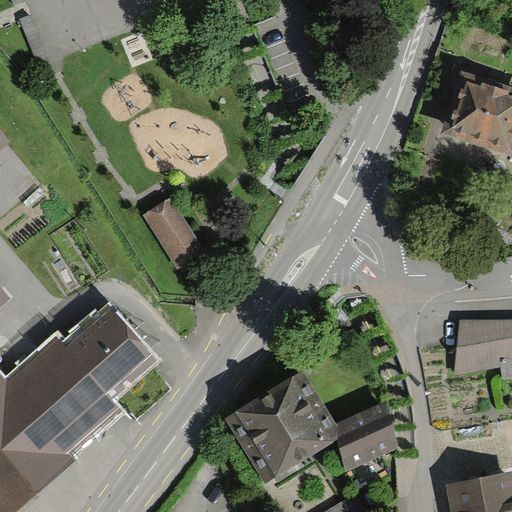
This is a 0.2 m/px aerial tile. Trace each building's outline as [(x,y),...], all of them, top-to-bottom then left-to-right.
[(511,87),(462,71),(441,133),(511,156),(511,87)] [(0,131),(0,151),(10,143),(0,131)] [(171,198),(143,215),(176,269),(204,252),(171,198)] [(0,285),(0,307),(11,298),(0,285)] [(0,368),(0,450),(38,493),(74,461),(69,455),(119,410),(110,400),(156,360),(106,303),(90,317),(88,315),(78,324),(79,326),(65,338),(59,330),(6,376),(0,368)] [(511,319),(495,319),(460,320),(454,375),(500,367),(503,378),(511,376),(511,319)] [(337,424),(302,371),(225,418),(266,484),(337,440),(337,424)] [(337,440),(346,471),(399,448),(387,400),(359,413),(337,424),(337,440)] [(0,511),(17,511),(38,493),(0,450),(0,511)] [(511,511),(511,472),(447,485),(452,511),(511,511)] [(366,511),(355,493),(324,511),(366,511)]
